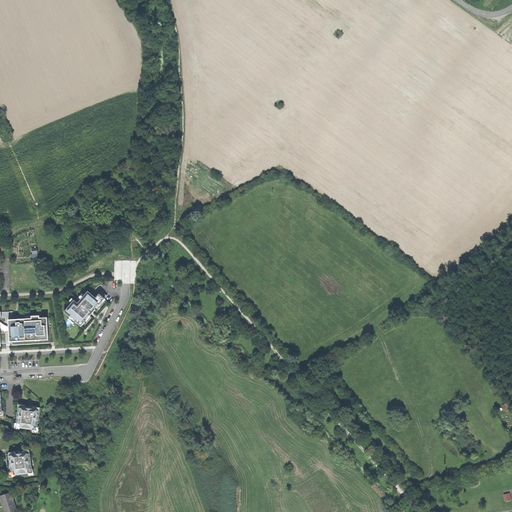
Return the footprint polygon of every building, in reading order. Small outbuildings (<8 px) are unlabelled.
[(96,299),(89,293),(78,305),(74,302),(65,312),(82,326),(93,314),(107,297),(101,292),(96,299)] [(9,327),(10,344),(48,341),(47,318),(9,321),(9,327)] [(33,428),(41,430),(43,408),(31,406),(16,403),(13,426),(20,427),(33,428)] [(10,454),(6,454),(9,475),(15,474),(29,473),(32,472),(32,466),(34,466),(35,461),(33,458),(31,458),(30,450),(22,451),(22,450),(20,450),(18,451),(17,452),(14,452),(10,452),(10,454)] [(5,511),(12,511),(16,509),(17,510),(11,492),(0,496),(3,505),(4,505),(5,506),(5,507),(4,507),(5,511)]
